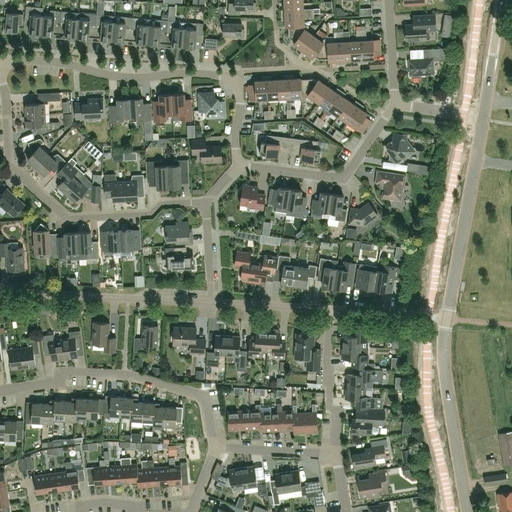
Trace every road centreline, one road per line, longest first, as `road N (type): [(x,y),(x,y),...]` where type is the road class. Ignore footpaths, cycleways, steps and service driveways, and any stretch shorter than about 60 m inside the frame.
road 1 (residential): [(237,165),(240,104),(230,77),(129,78),(52,61),(0,63)]
road 2 (residential): [(204,202),(160,204),(150,215),(66,219),(7,165),(0,79)]
road 3 (residential): [(214,447),(203,397),(166,385),(72,371),(0,390)]
road 4 (residential): [(209,304),(0,293)]
road 5 (residential): [(445,318),(482,118)]
road 6 (residential): [(467,511),(443,366),(445,318)]
road 7 (residential): [(237,165),(344,175),(386,114)]
road 8 (residential): [(336,454),(326,365),(330,309)]
road 9 (residential): [(336,454),(214,447)]
road 10 (residential): [(330,309),(209,304)]
